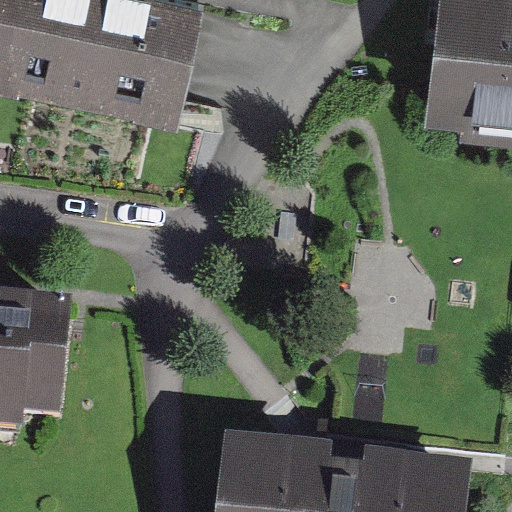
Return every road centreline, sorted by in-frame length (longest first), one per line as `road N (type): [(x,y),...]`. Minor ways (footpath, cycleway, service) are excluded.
road 1 (residential): [(371,0),(188,238)]
road 2 (residential): [(188,238),(163,351),(177,511)]
road 3 (residential): [(0,209),(188,238)]
